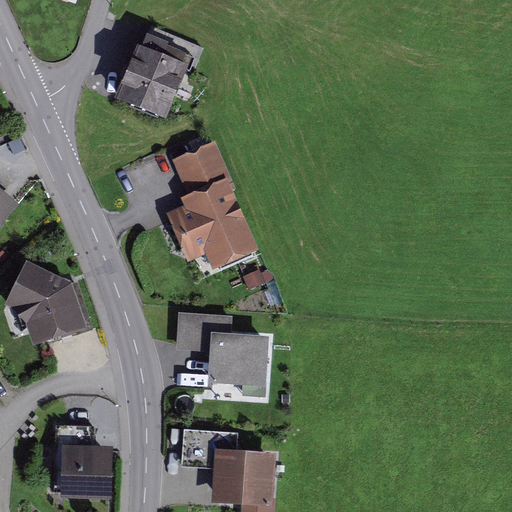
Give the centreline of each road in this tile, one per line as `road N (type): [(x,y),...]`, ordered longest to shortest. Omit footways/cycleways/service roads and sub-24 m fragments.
road 1 (tertiary): [(37,100),(117,285),(142,380)]
road 2 (unclassified): [(142,380),(50,388),(0,434)]
road 3 (tertiary): [(142,380),(143,511)]
road 4 (residential): [(103,0),(84,64),(66,87),(37,100)]
